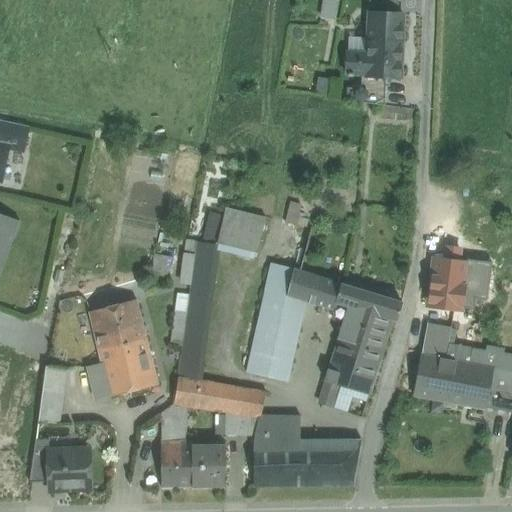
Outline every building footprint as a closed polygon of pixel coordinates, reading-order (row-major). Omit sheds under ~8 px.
[(324,0),(323,17),(337,19),(339,0),(324,0)] [(369,0),(369,15),(397,16),(398,0),(369,0)] [(397,16),(369,15),(368,40),(369,40),(368,54),(347,53),(346,76),(348,77),(353,77),(361,77),(385,79),(400,79),(403,16),(397,16)] [(347,53),(368,54),(369,40),(368,40),(348,39),(347,53)] [(385,79),(361,77),(361,93),(385,94),(385,79)] [(385,94),(361,93),(360,104),(385,107),(385,94)] [(28,128),(0,122),(0,146),(8,148),(8,149),(23,152),(28,128)] [(0,146),(0,182),(1,182),(3,172),(4,172),(7,159),(6,159),(8,149),(8,148),(0,146)] [(288,222),(298,224),(302,204),(291,202),(288,222)] [(257,254),(265,220),(226,211),(217,244),(257,254)] [(0,250),(5,238),(11,240),(18,223),(20,223),(21,222),(0,213),(0,250)] [(196,243),(188,242),(186,255),(194,256),(196,243)] [(178,380),(201,384),(217,244),(196,243),(194,256),(181,353),(178,380)] [(173,353),(181,353),(194,256),(186,255),(173,353)] [(169,259),(155,256),(150,279),(164,282),(169,259)] [(467,266),(435,261),(431,293),(435,293),(463,297),(464,288),(467,266)] [(293,271),(271,265),(259,319),(300,329),(305,303),(287,297),(293,271)] [(341,286),(293,271),(287,297),(305,303),(333,312),(335,312),(337,305),(336,304),(341,286)] [(402,304),(341,286),(336,304),(337,305),(348,308),(345,318),(338,340),(382,354),(393,322),(396,323),(402,304)] [(474,289),(464,288),(463,297),(461,310),(471,312),(472,308),(474,289)] [(490,291),(474,289),(472,308),(488,310),(490,291)] [(427,325),(422,357),(446,361),(448,347),(455,310),(461,310),(463,297),(435,293),(433,307),(430,307),(427,325)] [(137,301),(89,314),(98,353),(101,365),(109,399),(157,387),(137,301)] [(348,308),(337,305),(335,312),(333,312),(333,314),(345,318),(348,308)] [(300,329),(259,319),(246,375),(287,383),(300,329)] [(382,354),(338,340),(325,383),(338,387),(369,397),(382,354)] [(461,349),(448,347),(446,361),(456,363),(458,363),(461,349)] [(494,370),(487,410),(511,414),(511,357),(504,356),(505,352),(487,348),(486,353),(472,351),(470,365),(494,370)] [(84,356),(87,368),(101,365),(98,353),(84,356)] [(422,357),(421,357),(413,398),(448,405),(456,363),(446,361),(422,357)] [(458,363),(456,363),(448,405),(486,411),(487,410),(494,370),(470,365),(458,363)] [(109,399),(101,365),(87,368),(95,402),(109,399)] [(38,424),(59,426),(66,371),(45,368),(38,424)] [(201,384),(178,380),(174,404),(185,406),(225,413),(241,415),(259,418),(261,419),(267,394),(246,392),(245,392),(201,384)] [(338,387),(325,383),(318,405),(332,409),(338,387)] [(185,406),(174,404),(174,406),(161,415),(162,445),(185,445),(185,406)] [(241,415),(225,413),(225,438),(239,438),(239,425),(241,415)] [(259,418),(241,415),(239,425),(239,438),(255,438),(259,418)] [(261,419),(259,418),(255,438),(253,444),(301,444),(300,417),(261,419)] [(35,442),(29,484),(49,483),(47,453),(49,453),(49,441),(35,442)] [(353,447),(317,448),(317,444),(301,444),(253,444),(252,489),(351,488),(359,443),(357,443),(353,447)] [(185,445),(162,445),(162,490),(192,489),(191,448),(191,445),(185,445)] [(225,448),(191,448),(192,489),(225,489),(225,448)] [(49,453),(47,453),(49,483),(49,491),(91,490),(89,452),(49,453)]
